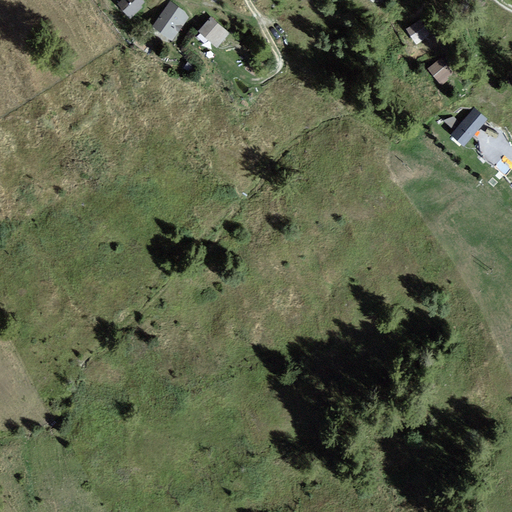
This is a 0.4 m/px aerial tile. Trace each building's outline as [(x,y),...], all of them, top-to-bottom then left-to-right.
[(141,0),(122,0),(117,5),(131,19),(146,4),(141,0)] [(152,26),(172,40),(189,16),(170,2),(152,26)] [(211,16),(199,30),(219,46),(230,32),(211,16)] [(420,19),(405,28),(415,44),(429,36),(420,19)] [(440,57),(429,69),(442,81),(454,69),(440,57)] [(474,108),(451,135),(465,146),(487,119),(474,108)] [(511,171),(511,161),(504,154),(492,167),(505,179),(511,171)]
